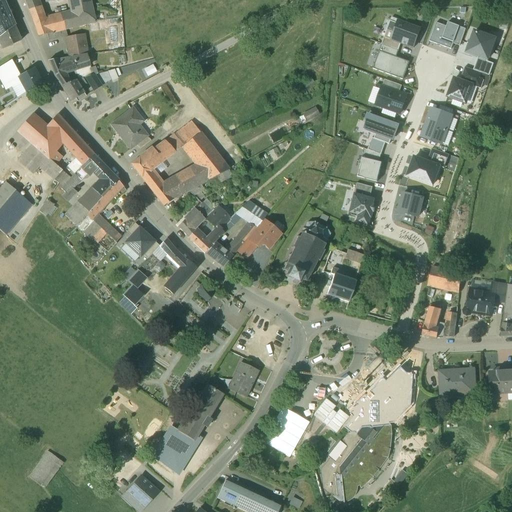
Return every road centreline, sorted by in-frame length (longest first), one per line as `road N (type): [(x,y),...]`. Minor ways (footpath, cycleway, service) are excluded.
road 1 (residential): [(297,333),(188,248),(77,123),(55,95),(11,0)]
road 2 (residential): [(400,337),(422,248),(391,229),(384,212),(433,66)]
road 3 (residential): [(175,511),(253,427),(297,333)]
